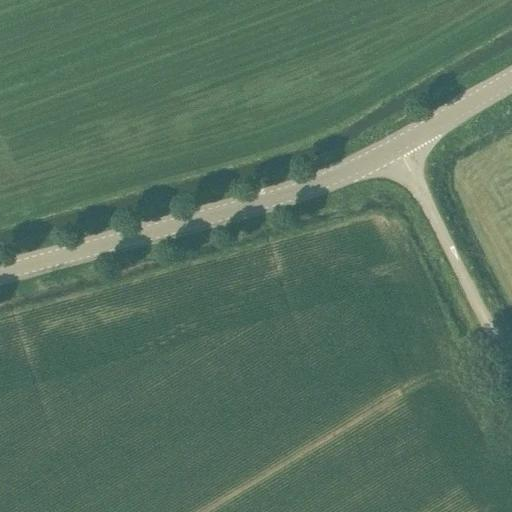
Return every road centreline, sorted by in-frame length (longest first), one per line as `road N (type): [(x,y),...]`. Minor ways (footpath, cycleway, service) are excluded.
road 1 (tertiary): [(399,145),(0,263)]
road 2 (unclassified): [(511,354),(449,256),(399,145)]
road 3 (tertiary): [(511,85),(399,145)]
